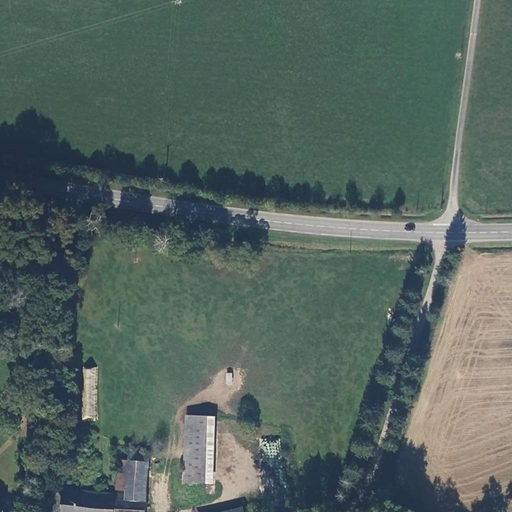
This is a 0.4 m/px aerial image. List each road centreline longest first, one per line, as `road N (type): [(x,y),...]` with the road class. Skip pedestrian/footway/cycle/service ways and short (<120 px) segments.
road 1 (primary): [(511,231),(307,225),(0,178)]
road 2 (track): [(348,511),(447,232)]
